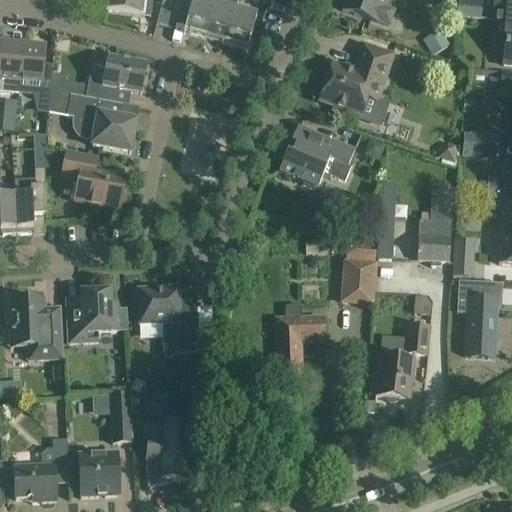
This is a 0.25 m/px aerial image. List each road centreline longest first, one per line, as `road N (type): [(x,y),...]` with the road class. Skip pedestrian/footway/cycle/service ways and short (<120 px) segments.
road 1 (residential): [(137,253),(217,247),(275,89)]
road 2 (residential): [(137,253),(172,55)]
road 3 (tertiary): [(312,511),(468,455)]
road 4 (residential): [(137,253),(0,262)]
